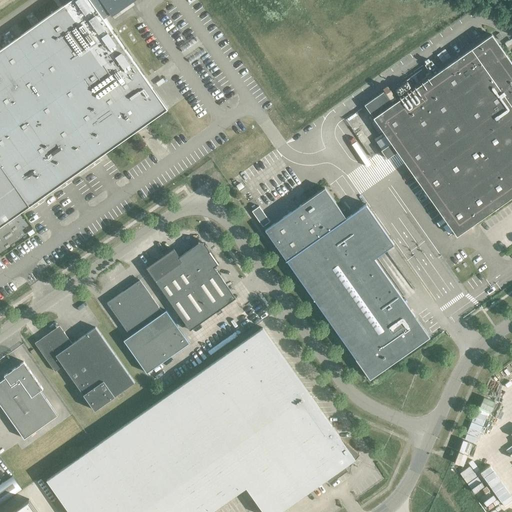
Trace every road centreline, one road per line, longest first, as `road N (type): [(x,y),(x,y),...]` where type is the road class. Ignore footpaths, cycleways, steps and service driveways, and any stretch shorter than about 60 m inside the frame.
road 1 (unclassified): [(0,336),(194,199),(210,200),(332,370),(359,397),(431,434)]
road 2 (unclassified): [(431,434),(473,350),(511,323)]
